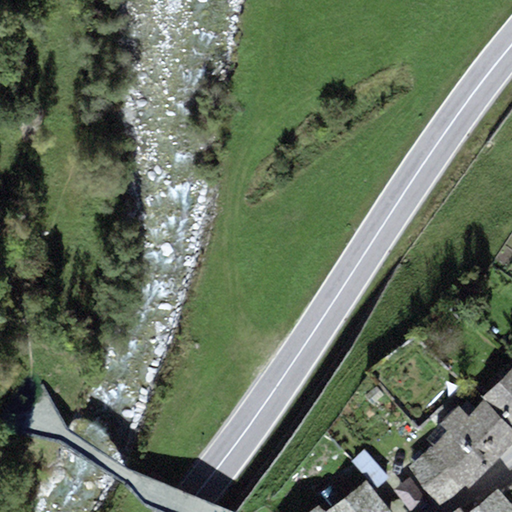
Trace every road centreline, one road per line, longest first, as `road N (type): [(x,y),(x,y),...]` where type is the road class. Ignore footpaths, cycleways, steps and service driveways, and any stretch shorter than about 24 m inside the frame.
road 1 (primary): [(180,511),(257,414),(511,44)]
road 2 (track): [(0,429),(20,408),(204,511)]
